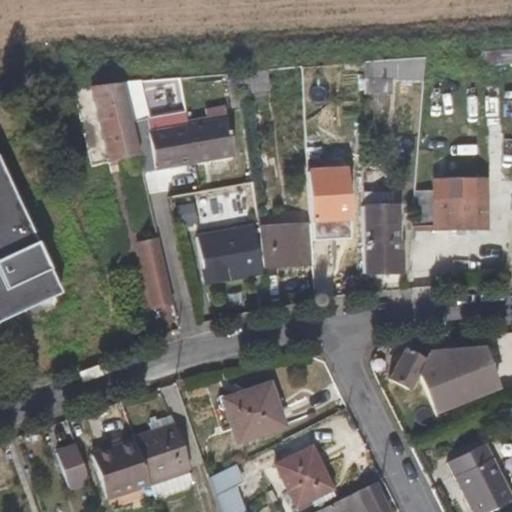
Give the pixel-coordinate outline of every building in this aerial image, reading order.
[(480,69),(511,64),(511,50),(479,54),(480,69)] [(392,80),(421,81),(423,59),(362,64),(366,79),(366,95),(392,96),(392,80)] [(243,96),(270,92),(267,73),(240,75),(242,92),(243,96)] [(107,164),(136,157),(120,86),(89,88),(107,164)] [(231,109),(244,108),(243,96),(242,92),(229,93),(231,109)] [(143,122),(137,101),(126,102),(131,124),(143,122)] [(233,158),(227,119),(182,127),(190,166),(233,158)] [(142,175),(190,166),(182,127),(150,133),(146,121),(143,122),(131,124),(142,175)] [(0,155),(0,322),(64,293),(0,155)] [(347,222),(344,171),(306,172),(309,224),(347,222)] [(492,205),(509,204),(509,187),(491,188),(492,205)] [(487,232),(486,192),(413,194),(415,231),(487,232)] [(391,194),(362,195),(362,275),(404,275),(402,245),(400,243),(397,205),(392,205),(391,194)] [(259,228),(265,269),(312,267),(309,224),(259,228)] [(206,285),(260,275),(250,227),(197,238),(206,285)] [(134,244),(149,308),(170,303),(156,240),(134,244)] [(432,410),(497,384),(483,349),(427,354),(422,361),(403,351),(388,380),(410,392),(417,378),(420,379),(432,410)] [(222,400),(236,444),(284,428),(268,385),(222,400)] [(188,472),(173,425),(132,438),(133,440),(148,485),(186,472),(188,472)] [(148,488),(148,485),(133,440),(91,455),(107,501),(148,488)] [(68,491),(87,485),(75,448),(55,456),(68,491)] [(274,466),(295,508),(331,490),(309,448),(274,466)] [(445,466),(468,511),(488,511),(511,501),(490,460),(485,463),(477,448),(445,466)] [(239,483),(234,466),(207,479),(217,511),(236,511),(227,487),(239,483)] [(189,484),(186,472),(148,485),(148,488),(153,501),(187,490),(189,484)] [(386,511),(373,483),(314,511),(355,511),(362,509),(363,511),(386,511)]
